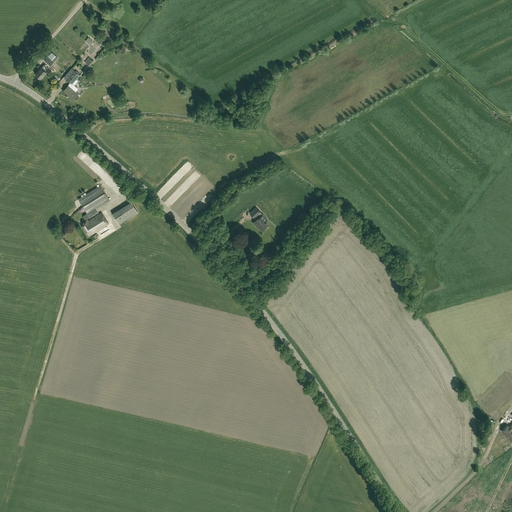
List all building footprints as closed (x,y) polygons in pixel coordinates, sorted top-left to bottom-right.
[(93,41),(88,37),(85,41),(90,45),(93,41)] [(48,57),(45,60),(51,66),(54,62),(48,57)] [(47,72),(44,70),(47,67),(44,65),(42,67),(35,74),(41,79),(47,72)] [(71,83),(72,84),(73,83),(80,75),(74,70),(67,79),(71,83)] [(74,99),(79,94),(76,91),(79,88),(73,83),(72,84),(71,83),(64,91),(69,96),(69,95),(74,99)] [(88,126),(92,129),(96,124),(92,121),(88,126)] [(190,165),(160,195),(165,200),(195,170),(190,165)] [(109,175),(104,179),(108,184),(113,179),(109,175)] [(202,197),(210,188),(206,184),(197,193),(202,197)] [(79,199),(88,213),(83,216),(86,220),(81,223),(89,236),(109,224),(102,212),(88,221),(87,219),(98,212),(96,208),(110,200),(101,185),(79,199)] [(189,196),(193,190),(187,185),(182,190),(189,196)] [(210,197),(203,206),(208,209),(215,200),(210,197)] [(185,215),(194,206),(189,201),(180,210),(185,215)] [(254,214),(257,218),(253,222),(261,231),(268,225),(266,222),(268,220),(263,214),(256,207),(250,213),(253,215),(254,214)] [(119,224),(125,220),(119,209),(112,213),(119,224)] [(497,409),(503,415),(511,408),(505,401),(497,409)] [(511,440),(511,423),(509,427),(507,426),(502,432),(511,440)]
